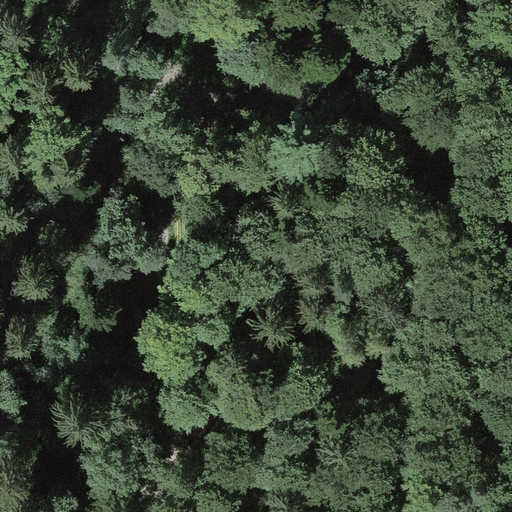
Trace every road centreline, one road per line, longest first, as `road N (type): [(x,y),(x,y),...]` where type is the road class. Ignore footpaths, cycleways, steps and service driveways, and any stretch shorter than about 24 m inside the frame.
road 1 (track): [(148,0),(171,391),(159,502)]
road 2 (track): [(154,55),(195,93),(247,104),(270,100),(337,68),(432,0)]
